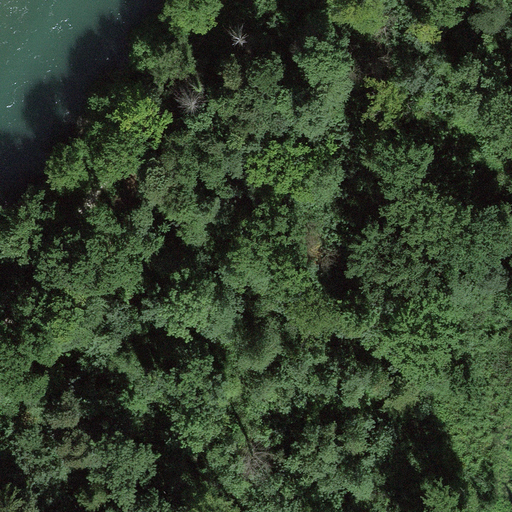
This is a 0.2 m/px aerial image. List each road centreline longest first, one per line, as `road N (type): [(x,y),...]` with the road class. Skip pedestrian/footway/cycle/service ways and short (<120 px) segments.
road 1 (track): [(335,511),(415,337),(472,251),(480,193),(461,113),(452,0)]
road 2 (track): [(0,333),(216,0)]
